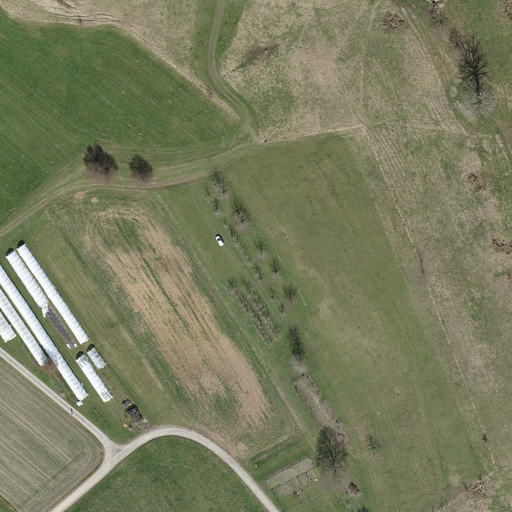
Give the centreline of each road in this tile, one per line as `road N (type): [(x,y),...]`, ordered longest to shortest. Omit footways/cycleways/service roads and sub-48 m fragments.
road 1 (track): [(0,233),(72,185),(202,176)]
road 2 (track): [(118,456),(155,433),(189,434),(222,453),(275,511)]
road 3 (track): [(118,456),(0,352)]
